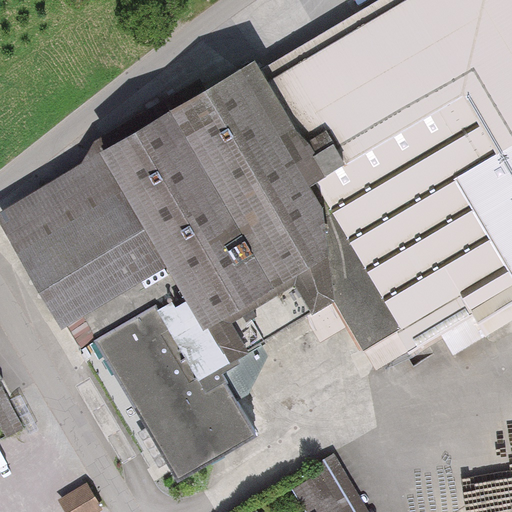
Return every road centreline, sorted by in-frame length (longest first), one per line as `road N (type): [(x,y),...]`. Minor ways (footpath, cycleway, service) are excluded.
road 1 (residential): [(0,187),(243,0)]
road 2 (residential): [(0,293),(131,511)]
